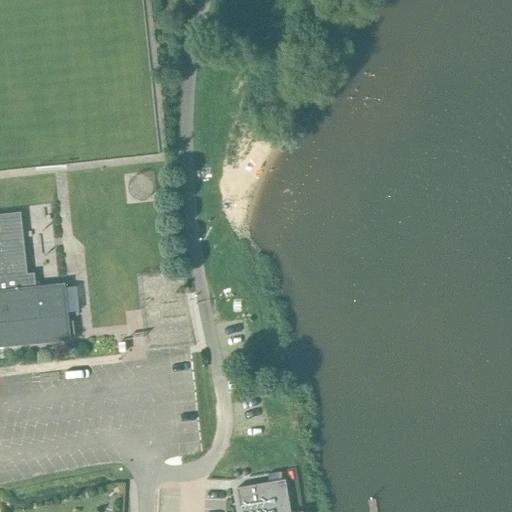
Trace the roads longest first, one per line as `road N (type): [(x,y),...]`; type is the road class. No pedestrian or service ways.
road 1 (unclassified): [(147,511),(149,481),(210,465),(227,434),(188,183),(186,108),(206,0)]
road 2 (unknown): [(0,411),(164,389)]
road 3 (unknown): [(138,442),(0,455)]
